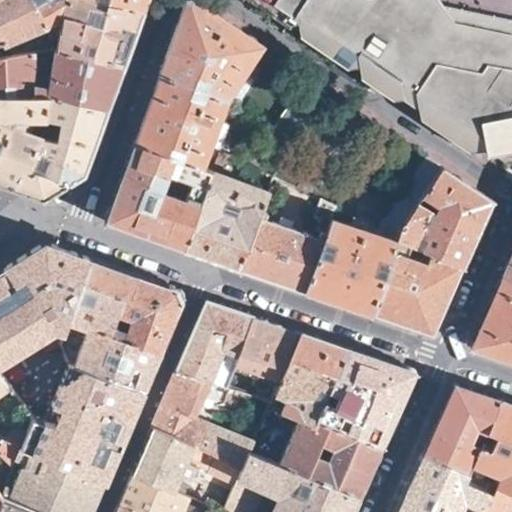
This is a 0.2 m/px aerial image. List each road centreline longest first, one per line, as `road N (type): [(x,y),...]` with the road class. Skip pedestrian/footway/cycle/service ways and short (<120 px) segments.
road 1 (residential): [(173,0),(77,223),(449,353)]
road 2 (residential): [(449,353),(510,219),(510,201),(495,182),(390,112)]
road 3 (residential): [(390,112),(220,0)]
road 4 (unclassified): [(409,60),(511,135)]
